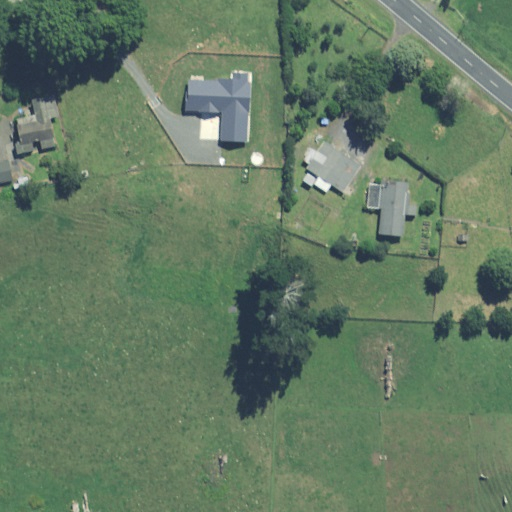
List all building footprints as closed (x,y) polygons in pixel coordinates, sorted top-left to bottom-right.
[(59,117),(55,95),(34,99),(37,117),(17,121),(21,142),(17,143),(19,154),(35,151),(34,142),(43,140),(45,149),(57,146),(52,119),(59,117)] [(202,140),(182,139),(181,160),(201,161),(202,140)] [(360,166),(324,143),(318,153),(312,149),(302,165),(321,177),(316,185),(328,192),(332,185),(343,192),(360,166)] [(231,191),(231,196),(257,198),(259,152),(252,152),(252,145),(237,145),(236,152),(230,151),(229,180),(226,180),(225,190),(231,191)] [(0,183),(14,181),(11,162),(0,163),(0,183)] [(417,205),(413,205),(415,190),(408,190),(409,183),(381,180),(380,187),(369,186),(367,208),(381,210),(379,234),(403,237),(405,214),(416,215),(417,205)] [(255,203),(232,202),(232,211),(254,212),(255,203)]
